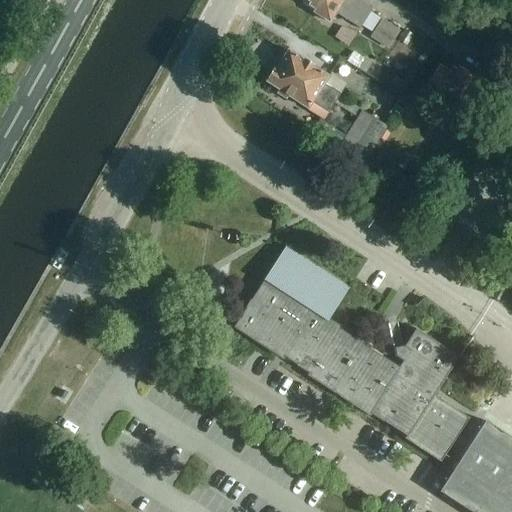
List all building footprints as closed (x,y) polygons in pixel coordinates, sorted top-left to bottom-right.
[(305,0),(310,3),(308,5),(314,10),(313,12),(331,24),(337,14),(360,29),(372,10),(357,0),(305,0)] [(373,32),(382,19),(371,12),(363,25),(373,32)] [(390,48),(401,31),(384,19),(372,37),(390,48)] [(349,46),(358,32),(342,26),(335,38),(349,46)] [(300,43),(315,51),(323,37),(308,29),(300,43)] [(345,139),(357,147),(368,155),(387,126),(341,95),(349,83),(333,73),(331,77),(288,48),(275,67),(274,67),(264,82),(307,111),(309,108),(325,119),(336,103),(358,118),(344,138),(322,123),(315,134),(339,150),(345,139)] [(347,63),(355,68),(388,87),(383,96),(384,97),(395,104),(407,84),(354,52),(347,63)] [(502,93),(508,81),(504,79),(510,69),(498,61),(485,84),(502,93)] [(449,70),(440,64),(428,82),(469,108),(484,85),(476,79),(477,78),(458,65),(456,69),(452,66),(449,70)] [(398,121),(404,110),(395,104),(389,115),(398,121)] [(449,174),(463,152),(456,147),(442,169),(449,174)] [(355,340),(338,329),(340,327),(329,320),(350,288),(286,247),(235,327),(284,358),(285,357),(297,365),(296,366),(308,373),(307,375),(369,414),(370,412),(407,436),(405,438),(442,461),(469,418),(433,395),(457,357),(415,330),(405,347),(397,347),(397,355),(404,359),(398,367),(368,348),(369,347),(356,338),(355,340)] [(511,511),(511,433),(489,418),(442,492),(473,511),(511,511)]
